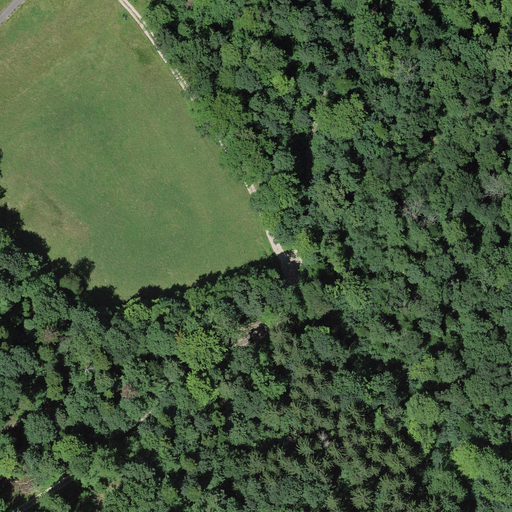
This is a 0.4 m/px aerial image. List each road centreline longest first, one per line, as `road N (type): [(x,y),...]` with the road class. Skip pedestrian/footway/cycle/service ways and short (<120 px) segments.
road 1 (track): [(0,433),(73,397),(255,333),(276,316),(289,285),(285,268),(316,110),(382,0)]
road 2 (track): [(122,0),(201,107),(256,198),(285,268)]
road 3 (track): [(255,333),(104,459),(20,511)]
